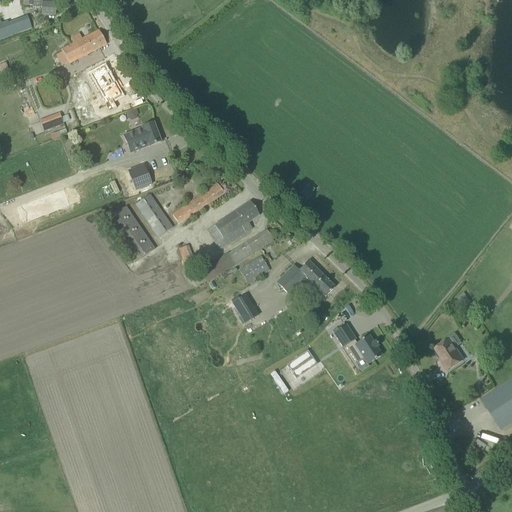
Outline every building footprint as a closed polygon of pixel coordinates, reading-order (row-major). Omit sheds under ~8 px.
[(56,4),(42,3),(41,0),(24,0),(24,6),(33,6),(33,8),(41,9),(41,15),(55,16),(56,4)] [(2,24),(1,20),(0,20),(0,41),(32,29),(27,17),(17,20),(17,21),(9,24),(8,22),(2,24)] [(106,45),(99,31),(82,40),(80,36),(71,41),(73,45),(62,51),(69,65),(106,45)] [(93,78),(117,69),(112,57),(88,66),(93,78)] [(8,71),(6,64),(0,65),(0,67),(2,73),(8,71)] [(60,114),(39,120),(43,132),(64,126),(60,114)] [(153,124),(123,135),(130,154),(149,147),(161,143),(153,124)] [(132,182),(135,191),(150,185),(142,166),(128,171),(132,182)] [(173,216),(179,224),(223,193),(218,185),(173,216)] [(63,190),(18,207),(24,223),(70,206),(63,190)] [(150,195),(136,206),(158,238),(173,228),(150,195)] [(259,216),(250,202),(207,231),(220,251),(252,229),(249,224),(259,216)] [(127,208),(106,222),(135,264),(156,250),(127,208)] [(193,279),(199,289),(273,242),(267,231),(193,279)] [(179,250),(187,273),(196,269),(188,247),(179,250)] [(226,280),(234,294),(269,272),(261,258),(226,280)] [(316,301),(322,295),(325,298),(334,288),(308,262),(298,272),(293,267),(276,284),(287,295),(304,277),(313,286),(307,292),(316,301)] [(246,296),(232,304),(245,326),(260,317),(246,296)] [(362,359),(367,366),(382,356),(376,349),(378,347),(375,342),(373,344),(369,337),(356,345),(354,341),(355,341),(346,326),(333,334),(342,349),(345,347),(355,363),(362,359)] [(450,341),(435,350),(444,364),(442,365),(447,372),(463,361),(450,341)] [(295,380),(316,366),(307,352),(286,367),(295,380)] [(501,431),(511,423),(511,379),(481,401),(501,431)] [(67,511),(59,483),(27,492),(32,511),(67,511)] [(20,511),(17,500),(0,504),(0,511),(20,511)]
